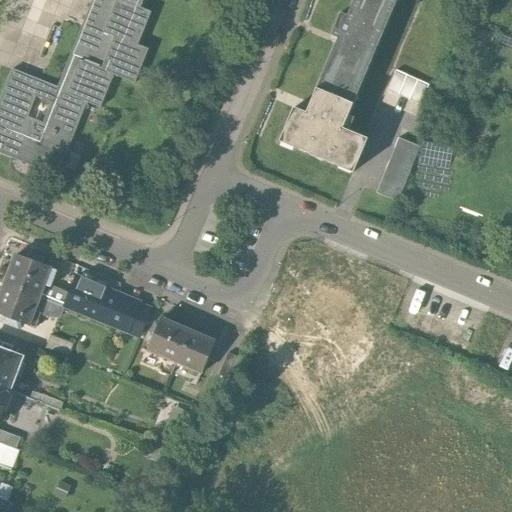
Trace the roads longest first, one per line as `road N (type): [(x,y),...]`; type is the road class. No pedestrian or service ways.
road 1 (residential): [(511,302),(284,208)]
road 2 (residential): [(281,0),(216,178)]
road 3 (residential): [(174,273),(0,206)]
road 4 (residential): [(284,208),(240,296),(174,273)]
